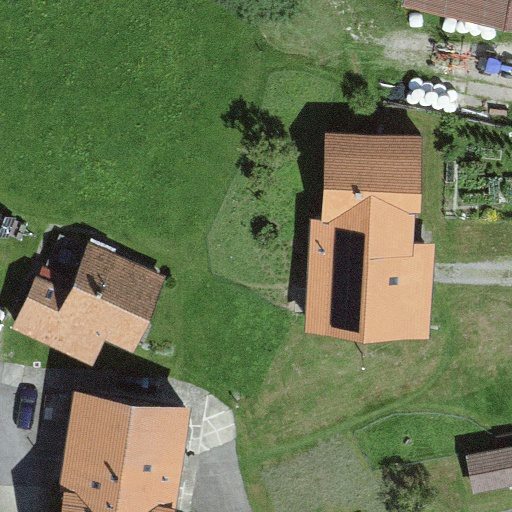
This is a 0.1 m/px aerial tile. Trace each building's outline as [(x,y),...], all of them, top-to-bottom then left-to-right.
[(511,20),(511,0),(394,0),(395,2),(511,20)] [(422,257),(409,257),(413,152),(321,148),(318,236),(306,235),(302,331),(418,336),(422,257)] [(97,331),(128,344),(156,283),(82,250),(66,286),(36,272),(12,326),(85,359),(97,331)] [(51,511),(163,511),(178,413),(68,397),(51,511)] [(511,448),(471,458),(478,490),(511,481),(511,448)]
